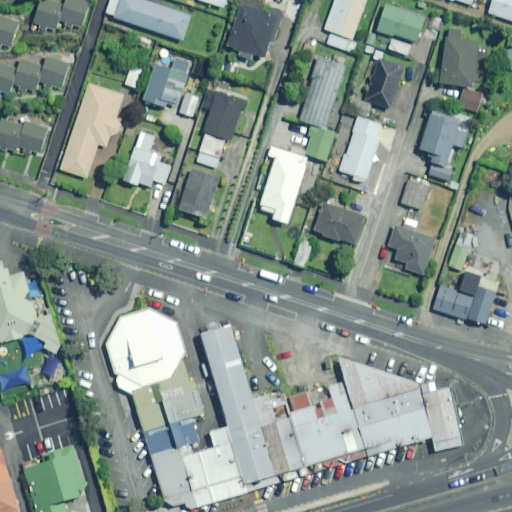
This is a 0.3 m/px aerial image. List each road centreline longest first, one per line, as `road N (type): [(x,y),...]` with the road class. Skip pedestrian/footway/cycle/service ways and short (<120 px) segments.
road 1 (tertiary): [(433,345),(0,203)]
road 2 (primary): [(346,511),(490,463)]
